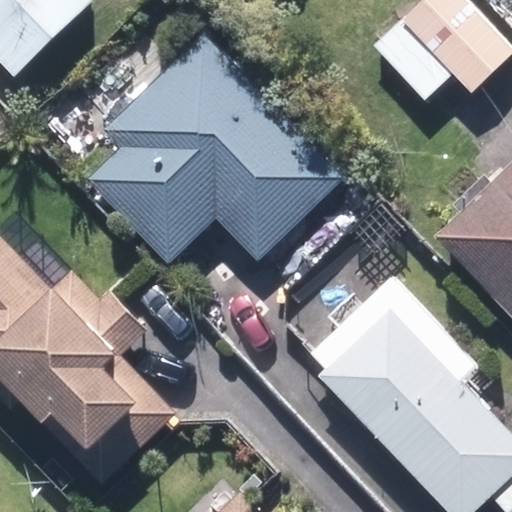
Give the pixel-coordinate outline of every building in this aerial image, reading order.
[(98,0),(0,0),(0,60),(17,78),(98,0)] [(511,57),(511,41),(471,0),(429,0),(382,45),(451,116),(502,67),(511,57)] [(343,172),(213,36),(79,164),(210,300),(343,172)] [(511,161),(437,235),(511,311),(511,161)] [(28,257),(0,230),(0,369),(52,424),(64,412),(92,441),(78,455),(106,485),(182,413),(123,350),(151,324),(115,286),(100,300),(44,241),(28,257)] [(511,503),(511,425),(464,378),(482,360),(397,277),(309,366),(457,511),(473,511),(497,488),(511,503)] [(267,511),(247,490),(222,511),(267,511)]
